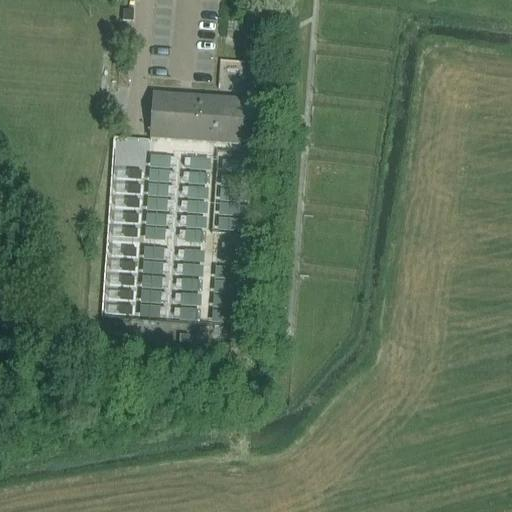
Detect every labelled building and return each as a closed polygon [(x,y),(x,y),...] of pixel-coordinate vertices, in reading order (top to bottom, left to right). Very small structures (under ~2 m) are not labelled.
[(122,11),(121,22),(132,23),(133,12),(122,11)] [(150,140),(257,147),(260,103),(153,96),(150,140)] [(0,328),(12,326),(5,266),(0,266),(0,328)] [(230,329),(229,336),(229,340),(243,341),(244,330),(230,329)] [(218,367),(242,369),(243,345),(220,343),(218,367)]
